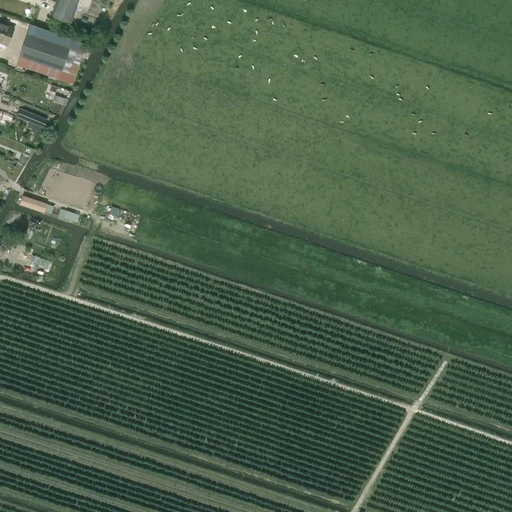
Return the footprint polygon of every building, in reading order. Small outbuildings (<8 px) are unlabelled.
[(70,24),(78,0),(56,0),(51,17),(70,24)] [(0,23),(0,42),(6,45),(13,29),(0,23)] [(27,34),(20,57),(61,71),(69,48),(27,34)] [(20,57),(17,65),(58,79),(61,71),(20,57)] [(63,104),(64,98),(55,95),(53,101),(63,104)] [(20,108),(16,117),(44,128),(47,119),(20,108)] [(11,117),(0,112),(0,122),(7,125),(11,117)] [(47,203),(22,195),(19,204),(43,213),(47,203)] [(47,204),(46,211),(52,212),(54,205),(47,204)] [(79,215),(67,211),(64,218),(76,222),(79,215)] [(29,263),(50,269),(52,260),(31,255),(29,263)]
